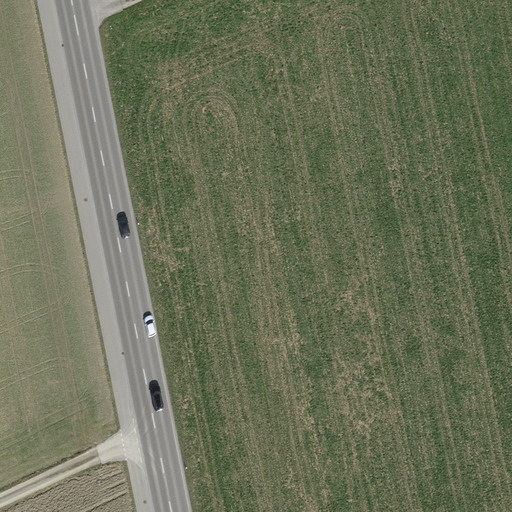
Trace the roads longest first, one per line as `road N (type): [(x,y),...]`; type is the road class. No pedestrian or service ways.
road 1 (secondary): [(71,0),(171,511)]
road 2 (track): [(157,439),(100,455),(0,502)]
